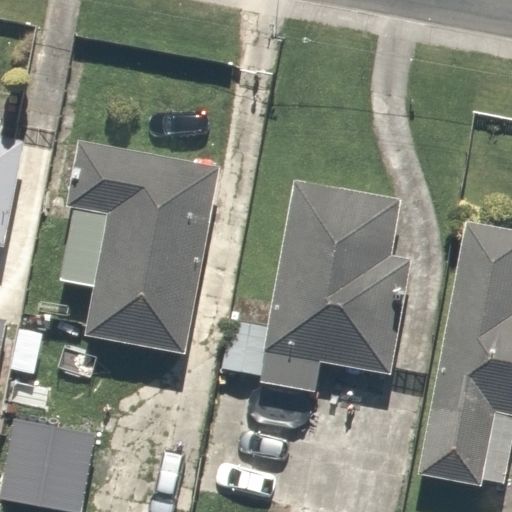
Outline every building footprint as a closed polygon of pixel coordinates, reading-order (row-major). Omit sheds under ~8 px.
[(0,248),(6,250),(27,145),(0,139),(4,119),(0,118),(0,248)] [(185,358),(222,170),(83,143),(71,203),(110,210),(85,338),(185,358)] [(394,256),(404,200),(298,181),(261,382),(316,393),(322,361),(392,374),(414,260),(394,256)] [(511,419),(511,234),(470,226),(421,475),(481,487),(495,416),(511,419)] [(0,368),(10,318),(0,316),(0,368)] [(91,511),(101,464),(17,448),(6,508),(24,511),(91,511)]
